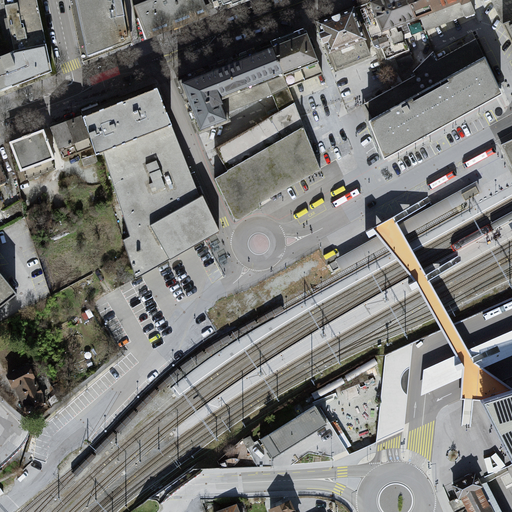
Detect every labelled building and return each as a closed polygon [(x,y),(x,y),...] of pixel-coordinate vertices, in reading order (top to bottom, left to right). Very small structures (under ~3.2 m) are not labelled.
[(37,0),(0,0),(0,92),(53,73),(37,0)] [(71,0),(84,58),(129,44),(119,0),(71,0)] [(205,0),(143,0),(132,5),(146,39),(210,12),(205,0)] [(212,0),(214,10),(220,8),(219,5),(222,4),(223,7),(231,3),(232,6),(245,0),(212,0)] [(469,0),(381,0),(321,25),(335,70),(374,57),(381,62),(409,51),(404,40),(476,14),(471,3),(469,0)] [(511,0),(493,0),(491,1),(503,26),(511,21),(511,0)] [(511,21),(503,26),(511,45),(511,21)] [(178,83),(199,135),(229,125),(224,114),(220,103),(319,65),(306,33),(178,83)] [(384,161),(502,96),(485,61),(477,39),(438,60),(434,52),(413,73),(414,77),(362,105),(368,123),(384,161)] [(214,150),(226,172),(303,128),(288,88),(323,75),(319,65),(220,103),(224,114),(272,97),(278,113),(214,150)] [(197,188),(158,87),(85,115),(97,153),(105,151),(132,235),(125,239),(136,276),(219,231),(203,195),(200,196),(197,188)] [(52,126),(63,157),(93,146),(81,115),(52,126)] [(226,172),(214,179),(236,221),(319,169),(303,128),(226,172)] [(53,160),(42,132),(9,145),(20,173),(53,160)] [(511,141),(503,145),(511,165),(511,141)] [(475,179),(335,257),(341,268),(481,190),(475,179)] [(365,231),(368,236),(375,232),(373,230),(372,227),(365,231)] [(0,308),(16,295),(0,275),(0,308)] [(408,284),(412,289),(418,285),(417,282),(415,280),(408,284)] [(511,297),(386,354),(375,442),(387,437),(403,429),(436,419),(446,405),(473,394),(511,376),(511,297)] [(28,366),(7,376),(26,416),(48,405),(28,366)] [(511,384),(503,388),(479,397),(511,460),(511,384)] [(260,439),(273,458),(327,423),(315,404),(260,439)] [(502,511),(486,481),(481,484),(474,470),(451,483),(457,495),(448,500),(454,511),(502,511)] [(292,511),(287,501),(270,510),(271,511),(292,511)]
